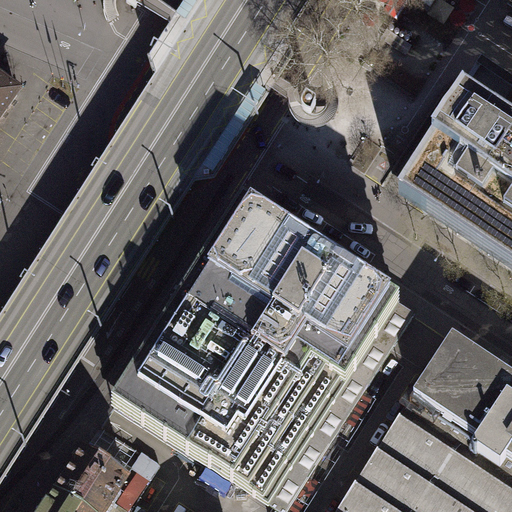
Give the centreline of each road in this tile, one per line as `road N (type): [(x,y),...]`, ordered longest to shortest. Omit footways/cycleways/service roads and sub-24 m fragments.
road 1 (primary): [(0,433),(273,0)]
road 2 (primary): [(231,0),(0,359)]
road 3 (tertiary): [(163,170),(140,262),(0,489)]
road 4 (residential): [(511,337),(220,144)]
road 5 (tertiary): [(220,144),(313,0)]
road 6 (residential): [(137,89),(0,25)]
